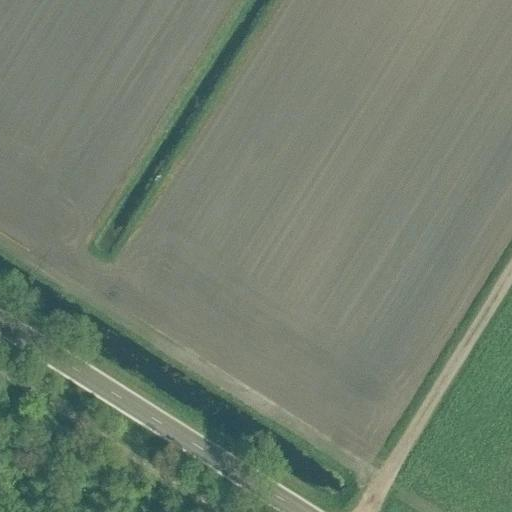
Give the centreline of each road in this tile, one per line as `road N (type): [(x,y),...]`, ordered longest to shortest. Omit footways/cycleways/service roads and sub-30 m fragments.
road 1 (tertiary): [(0,322),(300,511)]
road 2 (track): [(511,273),(364,511)]
